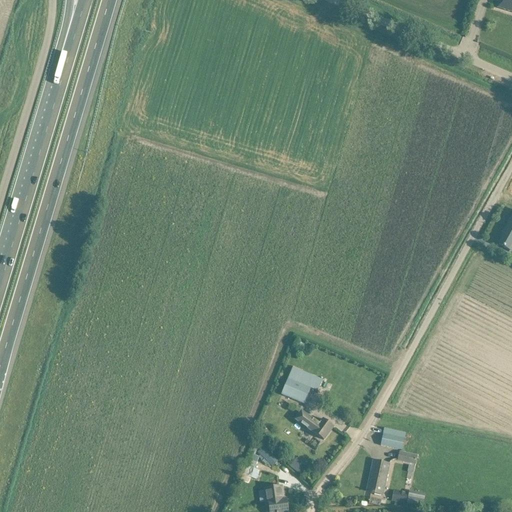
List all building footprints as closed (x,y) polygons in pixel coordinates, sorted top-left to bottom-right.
[(511,0),(500,0),(498,9),(511,13),(511,0)] [(507,230),(498,245),(508,251),(511,245),(511,212),(510,211),(501,227),(507,230)] [(36,265),(41,266),(44,255),(39,253),(36,265)] [(322,381),(293,368),(281,394),(304,404),(310,388),(318,392),(322,381)] [(313,433),(324,441),(333,428),(323,420),(318,427),(300,414),(296,421),(302,426),(303,425),(308,430),(309,429),(313,433)] [(269,434),(263,426),(256,431),(262,439),(269,434)] [(402,451),(405,434),(384,429),(381,446),(402,451)] [(407,453),(425,453),(424,443),(407,444),(407,453)] [(250,465),(258,468),(265,454),(257,450),(250,465)] [(398,461),(415,465),(416,457),(400,453),(398,461)] [(389,465),(383,464),(373,462),(370,477),(371,477),(370,483),(369,483),(367,492),(372,493),(371,494),(373,494),(382,496),(389,465)] [(246,467),(243,475),(256,481),(260,472),(254,470),(246,467)] [(280,481),(269,482),(272,501),(267,502),(268,511),(287,511),(286,500),(283,500),(280,481)] [(410,491),(408,497),(407,504),(422,507),(425,494),(410,491)] [(393,492),(391,502),(405,505),(407,494),(393,492)]
